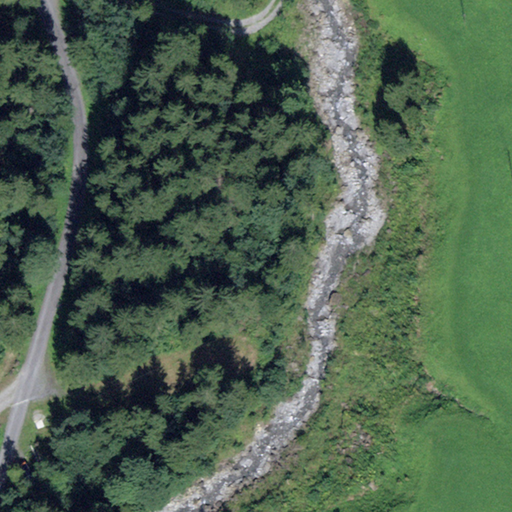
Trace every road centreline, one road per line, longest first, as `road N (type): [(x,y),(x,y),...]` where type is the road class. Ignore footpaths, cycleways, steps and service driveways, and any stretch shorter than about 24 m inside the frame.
road 1 (unclassified): [(42,0),(80,115),(80,191),(31,393),(0,479)]
road 2 (track): [(277,0),(265,21),(243,27),(136,0)]
